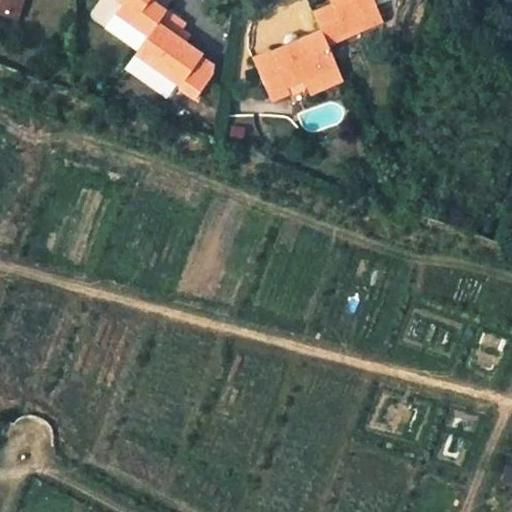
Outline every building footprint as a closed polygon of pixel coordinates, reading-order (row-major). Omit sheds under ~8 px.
[(0,0),(0,14),(16,19),(21,0),(0,0)] [(111,0),(122,7),(115,17),(104,31),(136,55),(166,11),(167,10),(152,0),(111,0)] [(327,0),(330,6),(313,13),(321,31),(324,37),(326,41),(361,24),(356,14),(375,6),(371,0),(327,0)] [(378,17),(375,6),(356,14),(361,24),(378,17)] [(135,56),(179,87),(196,99),(214,73),(214,68),(199,58),(200,56),(185,45),(190,38),(180,31),(185,25),(166,11),(136,55),(135,56)] [(321,31),(305,38),(307,45),(324,37),(321,31)] [(265,83),(272,102),(289,94),(286,87),(303,80),(310,96),(344,81),(326,41),(324,37),(307,45),(305,38),(269,54),(279,77),(265,83)] [(254,60),(265,83),(279,77),(269,54),(254,60)]
